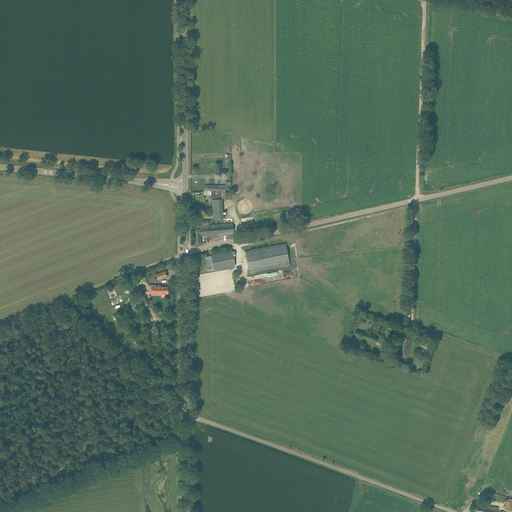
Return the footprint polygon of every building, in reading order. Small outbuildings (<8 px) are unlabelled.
[(215,174),(220,174),(221,174),(226,174),(226,170),(221,170),(221,163),(215,163),(215,174)] [(226,199),(225,191),(211,191),(211,200),(213,220),(223,219),(221,199),(226,199)] [(244,228),(256,226),(255,216),(243,218),(244,228)] [(233,234),(233,229),(232,223),(203,226),(203,225),(202,225),(194,226),(195,244),(196,244),(201,243),(200,238),(201,238),(201,237),(233,234)] [(290,264),(285,244),(245,252),(249,272),(290,264)] [(235,266),(234,264),(232,251),(211,255),(214,270),(235,266)] [(167,276),(165,271),(157,274),(159,280),(167,276)] [(151,285),(148,285),(148,289),(151,289),(151,295),(156,295),(161,295),(161,294),(168,294),(168,287),(161,287),(161,285),(151,285)] [(111,305),(129,299),(127,293),(109,298),(111,305)] [(131,303),(134,311),(148,305),(145,298),(131,303)] [(148,319),(132,328),(136,334),(151,325),(148,319)] [(400,347),(398,354),(397,359),(406,361),(412,338),(403,336),(402,342),(397,341),(396,346),(400,347)] [(385,347),(387,342),(378,338),(376,344),(385,347)] [(507,501),(505,506),(504,506),(503,508),(509,510),(511,502),(511,500),(509,499),(508,501),(507,501)]
